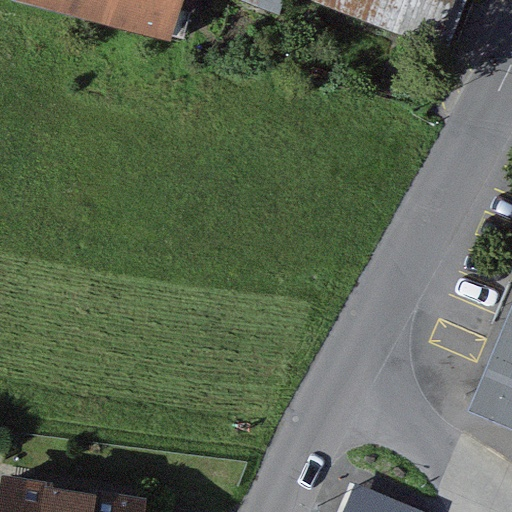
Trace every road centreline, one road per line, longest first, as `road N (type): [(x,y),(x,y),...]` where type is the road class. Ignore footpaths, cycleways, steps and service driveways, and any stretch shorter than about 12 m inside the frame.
road 1 (residential): [(339,384),(511,65)]
road 2 (residential): [(339,384),(282,511)]
